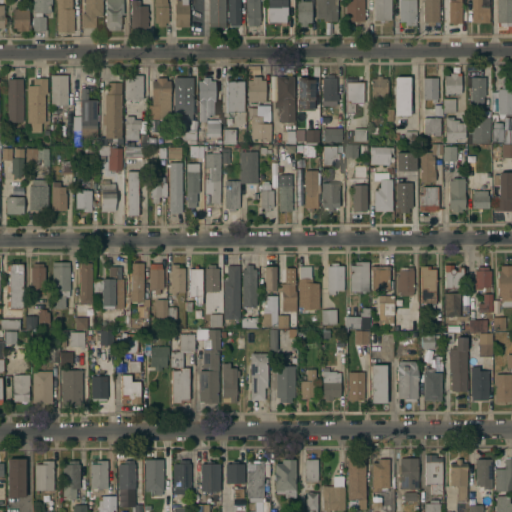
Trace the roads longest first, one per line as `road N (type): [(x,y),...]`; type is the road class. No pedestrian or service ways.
road 1 (residential): [(0,54),(511,49)]
road 2 (residential): [(0,435),(511,433)]
road 3 (residential): [(0,240),(511,240)]
